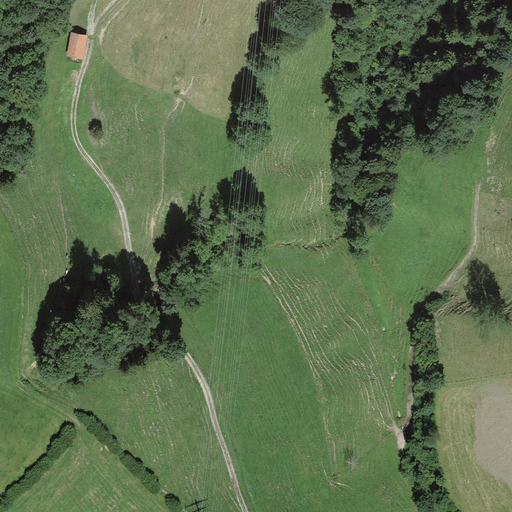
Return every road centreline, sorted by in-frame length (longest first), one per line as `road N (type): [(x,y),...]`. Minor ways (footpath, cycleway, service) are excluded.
road 1 (track): [(96,0),(75,138),(123,213),(142,296),(202,381),(245,511)]
road 2 (track): [(416,511),(402,448),(416,322),(474,246),(493,107),(511,58)]
